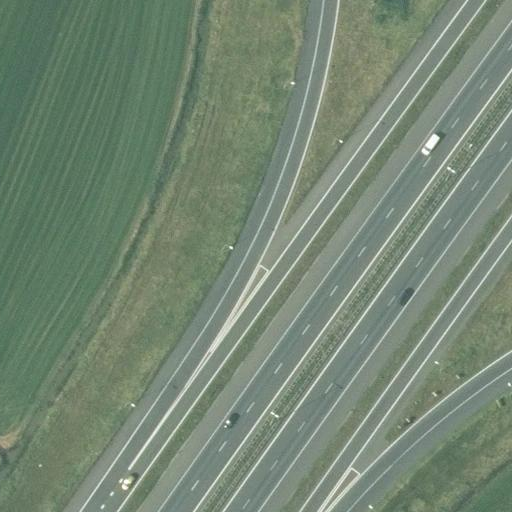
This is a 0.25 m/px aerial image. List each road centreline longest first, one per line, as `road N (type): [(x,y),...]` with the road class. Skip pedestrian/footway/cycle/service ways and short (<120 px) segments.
road 1 (motorway): [(477,0),(111,506)]
road 2 (motorway): [(511,48),(175,511)]
road 3 (motorway): [(331,0),(312,98),(272,217),(209,334),(134,445),(111,506)]
road 4 (motorway): [(244,511),(511,145)]
road 5 (motorway): [(308,511),(511,230)]
road 6 (motorway): [(338,511),(399,450),(511,361)]
